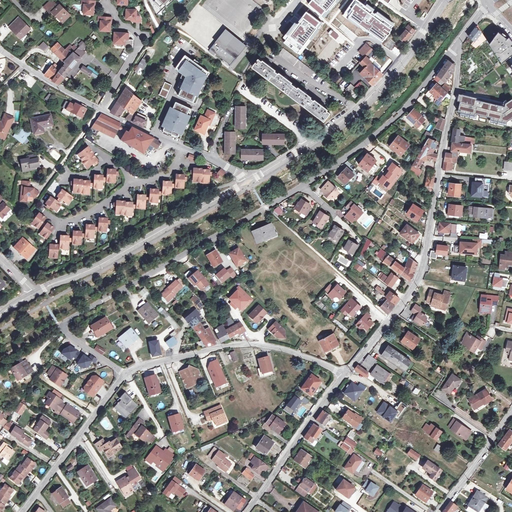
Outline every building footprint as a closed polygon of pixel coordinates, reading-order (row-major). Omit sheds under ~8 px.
[(45,7),(52,14),(54,13),(57,16),(63,22),(71,15),(60,5),(59,7),(52,0),(45,7)] [(93,1),(82,0),(82,4),(84,5),(84,14),(94,15),(94,9),(95,5),(93,5),(93,1)] [(170,0),(148,0),(155,11),(161,5),(163,8),(166,5),(170,0)] [(311,0),(308,4),(322,16),(325,11),(326,12),(336,0),(311,0)] [(393,26),(358,0),(355,0),(345,13),(383,41),(392,29),(391,28),(393,26)] [(137,10),(127,9),(126,19),(132,20),(136,20),(136,22),(141,22),(142,19),(138,13),(137,13),(137,10)] [(320,22),(306,12),(289,35),(289,36),(284,43),(298,54),(320,22)] [(9,27),(21,39),(31,29),(19,17),(9,27)] [(110,17),(99,17),(98,21),(101,21),(100,31),(110,31),(111,26),(111,21),(110,21),(110,17)] [(0,28),(0,31),(2,34),(9,26),(6,23),(0,28)] [(402,33),(403,34),(399,38),(405,43),(415,31),(408,26),(402,33)] [(486,39),(482,33),(477,27),(468,39),(477,46),(486,39)] [(338,35),(331,29),(328,33),(335,38),(338,35)] [(209,50),(209,51),(213,55),(215,53),(229,65),(229,66),(245,47),(225,30),(209,50)] [(499,31),(490,43),(501,62),(511,54),(511,42),(507,35),(499,31)] [(116,33),(115,44),(127,45),(126,47),(126,49),(132,50),(133,40),(129,40),(126,40),(126,33),(116,33)] [(44,51),(48,47),(43,42),(40,46),(44,51)] [(74,52),(78,49),(74,45),(71,48),(69,46),(65,50),(58,43),(52,49),(66,63),(61,69),(55,64),(53,66),(52,66),(44,75),(52,80),(59,84),(81,58),(80,57),(74,52)] [(74,52),(80,57),(85,52),(82,49),(79,47),(78,49),(74,52)] [(279,55),(309,77),(311,75),(312,75),(314,72),(283,49),(279,55)] [(208,71),(186,55),(177,67),(181,70),(180,72),(183,74),(186,76),(185,79),(178,95),(193,102),(198,92),(199,93),(206,78),(204,78),(208,71)] [(365,68),(378,80),(383,75),(370,63),(371,62),(366,57),(360,64),(365,68)] [(292,98),(324,122),(330,114),(321,107),(323,105),(320,103),(319,105),(305,95),(306,93),(304,91),(302,93),(286,80),(288,78),(284,76),(283,78),(270,68),(271,66),(268,64),(267,66),(258,59),(252,68),(292,98)] [(452,87),(453,88),(453,79),(454,66),(455,65),(449,60),(437,75),(446,83),(452,87)] [(145,66),(140,63),(138,66),(135,71),(140,75),(145,66)] [(378,80),(365,68),(365,69),(360,73),(373,86),(378,80)] [(23,71),(18,78),(31,87),(36,80),(23,71)] [(435,96),(434,97),(436,99),(437,97),(440,100),(447,93),(441,88),(446,83),(441,79),(438,82),(438,83),(437,84),(436,85),(430,91),(435,96)] [(172,85),(165,82),(159,95),(166,98),(172,85)] [(446,83),(441,88),(447,93),(452,87),(446,83)] [(351,84),(345,90),(349,94),(355,88),(351,84)] [(427,92),(434,97),(435,96),(430,91),(436,85),(434,84),(427,92)] [(126,88),(111,112),(119,117),(123,111),(124,111),(126,109),(131,112),(125,118),(143,127),(146,121),(145,120),(147,117),(139,114),(137,114),(136,116),(133,114),(142,101),(126,88)] [(472,97),(462,94),(458,111),(461,112),(461,111),(465,111),(465,113),(475,115),(475,114),(494,118),(494,120),(502,121),(502,120),(507,121),(511,118),(511,98),(506,103),(505,106),(472,99),(472,97)] [(85,109),(80,107),(76,104),(75,106),(66,102),(63,108),(82,118),(86,110),(85,109)] [(190,108),(176,102),(172,112),(169,111),(163,125),(165,126),(163,130),(178,137),(180,133),(182,134),(190,115),(188,114),(190,108)] [(246,107),(238,106),(238,120),(236,120),(236,126),(242,126),(242,128),(246,128),(246,107)] [(201,130),(205,132),(209,124),(210,125),(215,113),(208,110),(205,118),(201,116),(195,130),(200,132),(201,130)] [(415,123),(420,127),(426,120),(421,116),(415,110),(408,118),(415,123)] [(95,133),(97,130),(114,138),(121,123),(101,114),(89,131),(95,133)] [(0,137),(4,139),(12,122),(13,119),(5,115),(2,123),(0,122),(0,137)] [(35,134),(44,133),(43,128),(53,126),(51,116),(31,120),(35,134)] [(441,118),(440,119),(438,122),(435,127),(441,130),(443,130),(446,119),(441,118)] [(20,128),(17,132),(22,137),(24,135),(27,137),(29,135),(26,133),(20,128)] [(128,134),(126,132),(120,141),(143,154),(149,144),(156,149),(161,142),(157,140),(132,128),(128,134)] [(454,141),(472,143),(474,144),(475,138),(459,136),(460,129),(454,129),(452,141),(454,141)] [(22,137),(17,132),(15,134),(24,141),(27,137),(24,135),(22,137)] [(236,132),(228,132),(227,145),(225,145),(225,151),(231,151),(231,153),(235,153),(236,132)] [(264,134),(263,142),(276,142),(276,145),(284,145),(284,134),(264,134)] [(402,155),(410,145),(399,136),(391,147),(402,155)] [(437,141),(429,139),(426,143),(422,150),(428,152),(433,153),(435,148),(436,146),(438,142),(437,141)] [(452,157),(457,158),(458,158),(458,151),(471,152),(472,145),(453,143),(452,154),(446,153),(444,163),(443,169),(448,170),(448,168),(452,169),(453,161),(451,161),(452,157)] [(78,155),(83,162),(92,154),(90,151),(91,151),(88,147),(86,149),(85,147),(82,149),(84,151),(78,155)] [(242,149),(242,157),(255,158),(255,160),(261,160),(261,153),(263,153),(263,149),(242,149)] [(438,154),(433,153),(428,152),(422,150),(418,157),(410,170),(420,175),(422,170),(419,169),(422,161),(427,158),(436,160),(438,154)] [(97,160),(92,154),(83,162),(82,162),(87,168),(93,164),(94,165),(97,164),(95,162),(97,160)] [(373,175),(376,172),(375,171),(378,166),(374,164),(377,161),(368,154),(365,158),(362,156),(359,159),(362,161),(360,165),(373,175)] [(21,160),(23,169),(30,167),(31,169),(39,167),(38,159),(36,159),(35,155),(29,156),(29,159),(21,160)] [(388,174),(396,180),(401,173),(401,169),(393,163),(389,169),(391,171),(388,174)] [(346,184),(355,175),(347,167),(338,177),(346,184)] [(193,182),(201,182),(201,170),(198,170),(198,169),(193,169),(193,171),(191,171),(191,174),(193,174),(193,182)] [(107,182),(115,183),(115,175),(117,175),(118,172),(115,172),(115,170),(107,170),(107,177),(107,180),(107,182)] [(209,170),(201,170),(201,182),(200,183),(208,183),(209,176),(211,176),(211,173),(209,173),(209,170)] [(429,171),(428,176),(425,193),(432,193),(436,172),(429,171)] [(386,177),(384,176),(381,180),(380,182),(390,189),(396,180),(388,174),(386,177)] [(175,188),(183,188),(184,181),(186,181),(186,178),(184,178),(184,175),(176,175),(175,188)] [(94,188),(102,189),(102,181),(104,181),(105,180),(105,178),(102,178),(102,176),(94,176),(94,182),(94,186),(94,188)] [(380,182),(381,180),(377,176),(373,182),(377,186),(380,182)] [(475,181),(471,180),(470,195),(482,196),(484,178),(475,177),(475,181)] [(81,193),(82,181),(78,181),(78,180),(74,180),(74,182),(71,182),(71,185),(73,185),(73,193),(81,193)] [(23,181),(21,201),(27,202),(28,197),(31,198),(32,197),(35,198),(40,192),(34,189),(30,189),(30,182),(23,181)] [(89,182),(82,181),(81,193),(81,194),(89,194),(89,187),(92,187),(92,186),(92,184),(89,184),(89,182)] [(162,195),(170,195),(171,188),(173,188),(173,185),(171,184),(171,182),(163,182),(163,190),(162,194),(162,195)] [(325,194),(324,195),(328,198),(336,198),(340,193),(338,192),(337,189),(329,182),(321,190),(325,194)] [(449,195),(460,196),(461,185),(449,183),(449,195)] [(149,202),(157,203),(158,195),(160,195),(160,194),(160,192),(158,192),(158,190),(150,189),(150,196),(149,200),(149,202)] [(72,198),(62,190),(57,197),(58,197),(59,198),(58,200),(59,201),(60,202),(62,200),(68,204),(72,198)] [(381,196),(382,196),(380,198),(383,200),(384,199),(385,199),(384,201),(386,203),(388,201),(389,202),(392,198),(384,192),(381,196)] [(136,208),(144,209),(145,201),(147,201),(147,200),(148,198),(145,198),(145,196),(137,195),(136,208)] [(55,201),(50,197),(46,204),(47,205),(46,207),(49,209),(50,207),(56,211),(61,205),(58,203),(55,201)] [(308,206),(310,204),(302,199),(300,203),(299,202),(296,207),(302,212),(302,213),(306,215),(311,208),(308,206)] [(116,214),(124,215),(124,203),(121,202),(116,201),(116,204),(114,203),(114,206),(116,207),(116,214)] [(351,210),(350,211),(345,217),(352,223),(356,219),(357,220),(361,215),(359,214),(362,211),(351,202),(346,208),(349,210),(350,209),(351,210)] [(0,216),(2,219),(6,214),(10,210),(3,203),(0,206),(0,216)] [(124,215),(132,216),(132,208),(134,208),(134,205),(132,205),(132,203),(124,203),(124,215)] [(417,220),(424,210),(413,204),(407,214),(417,220)] [(279,216),(284,211),(278,205),(273,209),(279,216)] [(450,205),(449,214),(461,215),(462,206),(450,205)] [(483,208),(479,207),(474,207),(470,206),(469,214),(474,214),(482,215),(482,217),(487,217),(487,216),(488,208),(483,208)] [(318,224),(318,225),(322,228),(329,216),(324,214),(320,212),(314,222),(318,224)] [(38,229),(45,218),(39,214),(38,215),(36,214),(34,217),(36,218),(31,224),(38,229)] [(98,231),(106,232),(107,224),(109,224),(109,221),(107,221),(107,219),(99,218),(99,226),(98,230),(98,231)] [(449,233),(449,232),(450,232),(450,236),(457,237),(457,233),(456,233),(457,224),(450,223),(439,222),(438,232),(449,233)] [(46,239),(54,228),(47,224),(46,225),(44,224),(42,227),(44,228),(40,234),(46,239)] [(258,243),(264,240),(263,238),(276,233),(271,224),(253,231),(258,243)] [(85,238),(93,238),(94,231),(96,231),(96,230),(96,228),(94,228),(94,226),(86,225),(85,238)] [(329,235),(334,238),(335,236),(339,239),(344,231),(335,225),(329,235)] [(413,243),(419,234),(407,225),(401,233),(413,243)] [(72,244),(80,245),(81,237),(83,237),(83,234),(81,234),(81,232),(73,231),(72,244)] [(60,249),(68,249),(68,242),(70,242),(71,239),(68,239),(69,237),(60,236),(60,249)] [(460,245),(460,247),(466,248),(465,253),(477,254),(477,248),(481,248),(482,239),(473,238),(473,242),(460,242),(460,245)] [(27,259),(35,250),(24,240),(20,244),(19,243),(15,248),(27,259)] [(359,245),(355,243),(350,240),(345,249),(354,254),(359,245)] [(368,245),(365,244),(361,250),(360,253),(363,256),(367,250),(366,249),(368,245)] [(437,250),(431,250),(430,257),(436,258),(437,253),(447,254),(448,246),(438,244),(437,250)] [(49,258),(57,258),(58,245),(50,245),(50,247),(48,247),(48,250),(49,250),(49,258)] [(237,267),(245,262),(241,255),(242,255),(239,248),(229,254),(237,267)] [(217,260),(220,258),(216,250),(207,256),(214,267),(220,264),(217,260)] [(386,253),(382,258),(401,274),(411,281),(414,274),(418,263),(410,257),(406,268),(405,268),(386,253)] [(348,267),(352,261),(341,254),(337,260),(348,267)] [(501,255),(500,267),(504,267),(508,264),(511,264),(511,256),(511,255),(506,255),(501,255)] [(465,280),(466,267),(454,266),(453,272),(452,271),(451,278),(465,280)] [(231,267),(226,270),(231,276),(233,278),(236,275),(231,267)] [(224,268),(216,275),(222,283),(231,276),(226,270),(224,268)] [(198,271),(189,278),(194,285),(196,284),(202,290),(209,284),(198,271)] [(392,273),(388,277),(385,275),(382,279),(392,287),(398,278),(392,273)] [(507,284),(509,280),(494,277),(493,285),(506,287),(507,284)] [(168,288),(162,295),(168,302),(175,295),(174,294),(182,287),(181,286),(177,281),(176,280),(168,288)] [(332,288),(333,287),(329,284),(325,289),(329,293),(328,294),(332,298),(334,296),(337,296),(340,298),(345,291),(337,284),(334,288),(333,289),(332,288)] [(230,301),(228,303),(235,309),(237,307),(241,311),(253,300),(238,285),(226,297),(230,301)] [(449,296),(443,295),(435,292),(435,291),(430,290),(427,301),(432,303),(440,306),(439,308),(445,309),(449,296)] [(396,303),(400,298),(395,294),(390,291),(388,294),(386,297),(396,303)] [(199,308),(203,304),(195,295),(191,299),(199,308)] [(482,295),(480,310),(485,310),(485,312),(490,312),(491,303),(497,303),(498,296),(482,295)] [(351,298),(343,307),(348,311),(353,315),(361,306),(351,298)] [(388,300),(387,301),(385,299),(379,305),(388,314),(395,306),(388,300)] [(138,311),(144,318),(146,316),(150,322),(158,315),(147,303),(138,311)] [(259,305),(249,316),(257,323),(267,313),(259,305)] [(416,305),(412,311),(416,313),(416,314),(415,315),(412,319),(420,324),(424,324),(427,320),(426,316),(420,312),(421,311),(421,308),(416,305)] [(166,318),(169,316),(164,310),(161,313),(166,319),(166,318)] [(185,319),(197,333),(202,339),(207,347),(216,344),(215,342),(216,341),(213,337),(214,336),(209,328),(204,330),(200,323),(204,319),(200,314),(199,315),(195,311),(185,319)] [(360,328),(363,327),(364,326),(367,329),(373,322),(368,318),(371,315),(367,312),(356,324),(360,328)] [(179,327),(169,316),(166,318),(176,330),(179,327)] [(98,337),(112,329),(106,318),(92,326),(93,329),(98,337)] [(219,333),(217,335),(221,343),(234,336),(238,334),(238,335),(243,332),(246,331),(240,322),(225,331),(222,326),(217,329),(219,333)] [(285,331),(276,322),(269,329),(278,338),(282,338),(282,335),(285,335),(285,331)] [(127,347),(138,338),(131,329),(119,338),(127,347)] [(402,341),(413,348),(417,343),(420,338),(408,331),(402,341)] [(464,338),(465,339),(467,340),(464,344),(470,348),(470,349),(475,352),(478,347),(482,349),(486,342),(482,339),(483,339),(478,335),(476,338),(467,333),(464,338)] [(325,351),(327,350),(328,352),(340,346),(334,334),(320,341),(325,351)] [(170,348),(177,343),(172,337),(166,342),(170,348)] [(157,339),(148,341),(151,356),(160,354),(157,339)] [(104,355),(107,351),(98,345),(95,349),(104,355)] [(73,356),(76,351),(70,346),(64,350),(61,354),(70,360),(73,356)] [(405,371),(412,361),(388,346),(382,355),(405,371)] [(372,365),(376,360),(369,354),(364,360),(372,365)] [(87,367),(91,361),(89,359),(83,355),(77,364),(83,368),(87,367)] [(258,359),(261,368),(262,374),(271,371),(269,364),(270,364),(269,357),(259,359),(258,359)] [(226,383),(217,358),(205,362),(214,387),(226,383)] [(18,365),(11,369),(17,380),(32,372),(26,360),(18,365)] [(387,384),(390,379),(387,377),(390,373),(378,364),(371,374),(387,384)] [(365,376),(368,371),(358,365),(355,369),(365,376)] [(52,366),(48,373),(52,376),(54,377),(51,381),(60,387),(67,376),(52,366)] [(186,389),(191,386),(190,383),(194,382),(197,380),(197,381),(202,379),(198,369),(189,366),(188,369),(179,373),(186,389)] [(262,374),(261,368),(257,369),(260,378),(273,374),(272,371),(271,371),(262,374)] [(450,393),(455,386),(456,387),(461,380),(452,374),(442,388),(450,393)] [(150,396),(161,392),(156,375),(144,379),(150,396)] [(310,396),(315,389),(316,389),(321,382),(311,375),(301,389),(310,396)] [(85,392),(92,397),(95,393),(96,393),(98,390),(101,387),(100,386),(103,382),(96,376),(92,377),(84,388),(85,392)] [(352,382),(345,392),(351,396),(350,397),(355,401),(362,390),(363,391),(366,387),(360,383),(358,387),(352,382)] [(468,399),(473,407),(483,401),(485,404),(492,399),(486,388),(468,399)] [(49,398),(46,402),(53,406),(52,408),(60,413),(60,411),(62,412),(61,414),(70,420),(71,418),(75,420),(79,413),(67,405),(66,406),(61,403),(62,401),(57,397),(52,394),(49,392),(47,396),(49,398)] [(127,418),(138,406),(125,393),(119,399),(121,400),(115,407),(127,418)] [(301,400),(293,394),(285,404),(287,405),(284,409),(291,414),(301,400)] [(406,406),(401,403),(398,407),(396,406),(394,408),(384,401),(375,413),(391,424),(395,418),(397,419),(406,406)] [(475,410),(485,404),(483,401),(473,407),(475,410)] [(15,411),(20,415),(26,406),(20,402),(15,411)] [(212,413),(206,416),(208,421),(214,419),(217,426),(223,423),(222,421),(226,419),(220,405),(211,409),(212,413)] [(342,418),(354,426),(357,422),(359,423),(361,420),(348,410),(342,418)] [(324,426),(331,417),(323,411),(316,420),(324,426)] [(14,412),(10,420),(16,422),(19,414),(14,412)] [(173,432),(183,429),(179,414),(168,417),(173,432)] [(268,431),(271,428),(278,433),(285,424),(276,418),(272,415),(266,423),(265,423),(262,427),(268,431)] [(47,437),(47,433),(44,431),(50,422),(42,416),(38,420),(40,421),(33,430),(46,438),(47,437)] [(130,438),(134,433),(147,443),(149,440),(152,436),(152,435),(141,427),(145,422),(139,418),(126,436),(130,438)] [(452,428),(457,421),(454,419),(449,426),(452,428)] [(451,429),(464,438),(467,434),(468,435),(471,431),(457,421),(452,428),(451,429)] [(8,422),(4,427),(11,432),(15,426),(12,424),(8,422)] [(306,439),(305,440),(310,444),(314,438),(318,441),(323,434),(320,432),(321,430),(313,424),(304,437),(306,439)] [(430,426),(427,431),(426,432),(437,439),(442,431),(432,424),(430,426)] [(19,439),(18,440),(28,446),(32,440),(22,434),(24,432),(19,429),(15,426),(11,432),(10,434),(19,439)] [(508,447),(511,440),(511,430),(510,429),(499,444),(506,449),(508,447)] [(426,437),(416,431),(415,432),(417,433),(416,435),(424,440),(426,437)] [(265,454),(273,443),(264,437),(256,448),(265,454)] [(354,443),(346,437),(343,441),(352,447),(354,443)] [(100,452),(103,450),(108,457),(122,448),(116,439),(110,443),(109,442),(105,444),(102,440),(95,444),(100,452)] [(6,447),(6,446),(3,443),(1,446),(0,447),(0,454),(3,457),(2,457),(4,458),(7,460),(13,452),(9,449),(6,447)] [(341,447),(347,451),(350,448),(350,447),(344,443),(341,447)] [(160,454),(161,452),(156,448),(147,461),(152,464),(154,462),(158,466),(159,465),(165,470),(169,463),(168,463),(173,456),(172,455),(168,452),(167,452),(164,454),(163,454),(162,456),(160,454)] [(416,460),(419,455),(411,449),(408,454),(416,460)] [(306,462),(310,456),(301,450),(294,460),(305,468),(307,463),(306,462)] [(231,464),(223,459),(225,456),(219,451),(212,460),(219,465),(218,466),(226,472),(231,464)] [(248,457),(252,460),(255,457),(256,456),(251,452),(248,457)] [(352,473),(361,460),(354,454),(344,468),(352,473)] [(255,457),(252,460),(251,462),(254,464),(251,467),(252,468),(252,469),(258,473),(262,468),(265,470),(268,467),(255,457)] [(23,477),(24,478),(26,474),(29,471),(30,472),(32,468),(33,469),(34,467),(33,467),(35,464),(27,458),(22,465),(20,464),(15,471),(9,479),(18,485),(20,481),(20,482),(21,481),(21,480),(22,479),(23,477)] [(434,481),(441,471),(436,467),(428,461),(423,468),(432,474),(429,477),(434,481)] [(198,481),(205,471),(196,465),(192,470),(189,468),(186,473),(198,481)] [(82,477),(83,476),(88,485),(96,480),(87,467),(79,472),(82,477)] [(251,480),(254,476),(250,473),(248,470),(246,468),(242,473),(251,480)] [(121,488),(120,489),(125,496),(130,493),(129,491),(133,489),(135,492),(140,488),(137,481),(140,479),(134,469),(128,473),(130,476),(126,479),(125,477),(117,482),(120,487),(121,487),(121,488)] [(178,486),(181,481),(175,477),(163,494),(169,497),(172,493),(174,492),(181,497),(185,490),(178,486)] [(304,497),(308,492),(311,494),(316,486),(304,478),(303,480),(299,477),(297,481),(300,484),(295,490),(304,497)] [(378,487),(366,479),(362,486),(366,488),(364,490),(372,495),(378,487)] [(349,494),(354,488),(343,480),(336,490),(347,497),(349,494)] [(8,498),(9,496),(10,495),(11,494),(13,491),(5,485),(0,491),(0,511),(1,511),(2,511),(3,510),(2,509),(5,506),(4,505),(9,499),(8,498)] [(428,504),(432,497),(430,496),(432,492),(422,485),(415,495),(428,504)] [(59,504),(60,503),(63,507),(70,503),(67,499),(68,498),(62,488),(52,494),(59,504)] [(469,506),(478,511),(487,498),(477,491),(469,506)] [(234,511),(239,503),(240,504),(244,500),(234,492),(228,500),(225,497),(222,502),(234,511)] [(110,511),(116,506),(110,499),(97,508),(99,511),(110,511)] [(347,511),(350,507),(342,502),(341,505),(338,503),(333,511),(334,511),(347,511)] [(412,511),(407,508),(405,510),(394,502),(387,511),(412,511)] [(450,511),(453,509),(455,511),(458,507),(451,502),(442,511),(450,511)] [(316,511),(304,503),(296,511),(316,511)]
